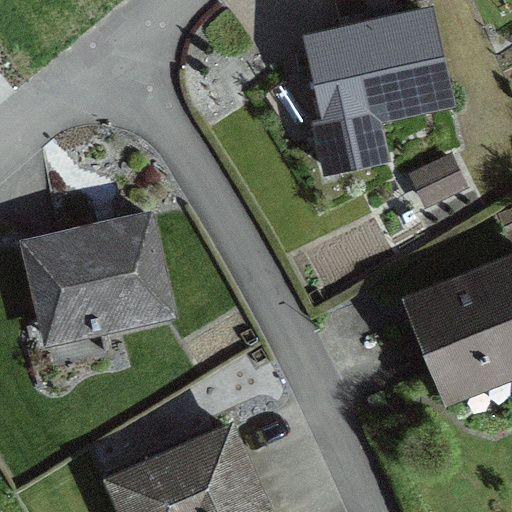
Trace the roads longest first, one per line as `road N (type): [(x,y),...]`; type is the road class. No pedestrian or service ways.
road 1 (residential): [(119,41),(252,258),(370,511)]
road 2 (residential): [(0,141),(119,41)]
